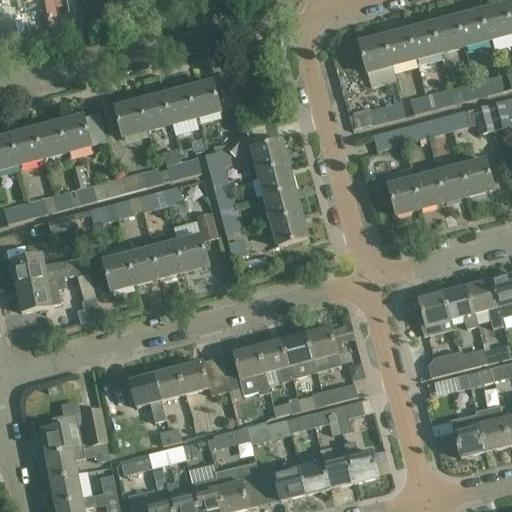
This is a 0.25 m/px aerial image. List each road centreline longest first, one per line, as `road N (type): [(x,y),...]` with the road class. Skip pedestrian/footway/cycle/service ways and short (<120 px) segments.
road 1 (residential): [(0,364),(332,289),(358,295)]
road 2 (residential): [(274,0),(247,21),(0,85)]
road 3 (residential): [(378,266),(357,244),(309,48),(313,21),(333,0)]
road 4 (residential): [(428,500),(377,316),(358,295)]
road 5 (residential): [(378,266),(402,270),(511,241)]
